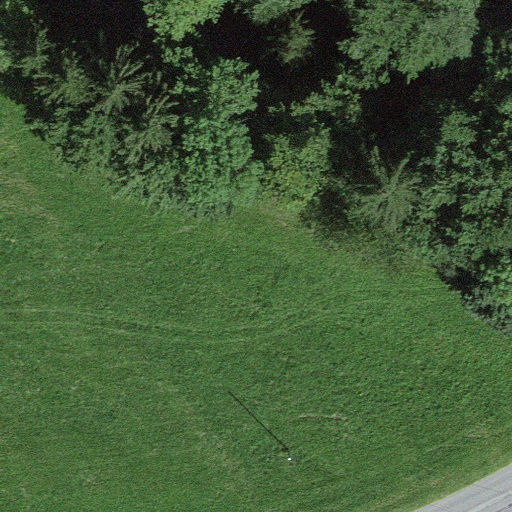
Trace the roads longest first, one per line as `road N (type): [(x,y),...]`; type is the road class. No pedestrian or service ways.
road 1 (track): [(0,65),(225,171),(511,291)]
road 2 (tertiary): [(80,0),(290,66),(408,69),(457,60),(511,36)]
